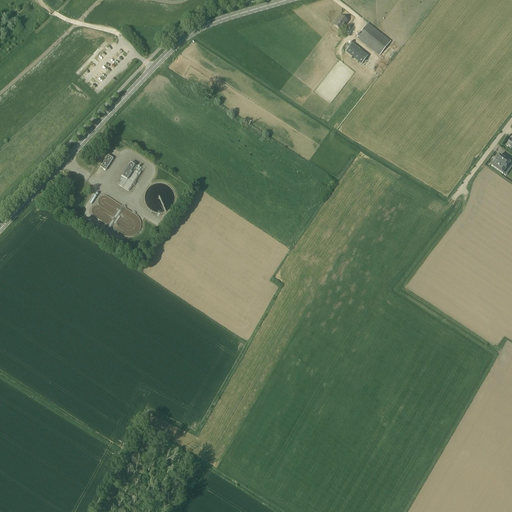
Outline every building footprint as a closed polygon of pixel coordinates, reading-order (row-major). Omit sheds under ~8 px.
[(341,16),(333,25),(340,31),(348,22),(341,16)] [(368,23),(357,38),(379,56),(391,41),(368,23)] [(352,44),(345,52),(361,65),(368,57),(352,44)] [(492,166),(503,174),(511,163),(500,155),(492,166)] [(105,171),(113,159),(108,156),(100,168),(105,171)] [(129,192),(142,171),(129,163),(120,176),(123,178),(118,185),(129,192)]
